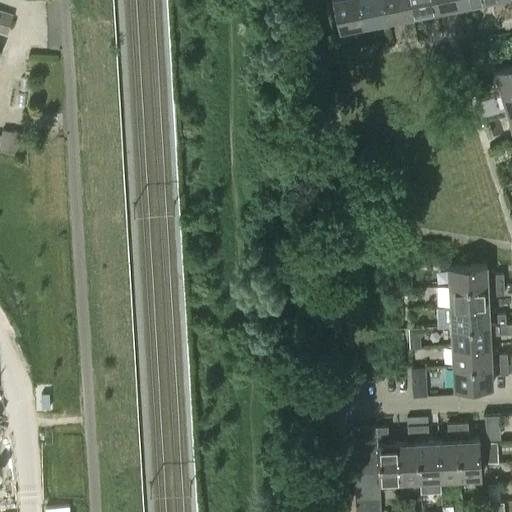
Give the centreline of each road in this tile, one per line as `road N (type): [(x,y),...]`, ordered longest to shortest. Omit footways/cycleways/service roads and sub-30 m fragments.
road 1 (residential): [(345,511),(341,409),(511,400)]
road 2 (residential): [(0,360),(25,444),(29,511)]
road 3 (residential): [(69,152),(59,0)]
